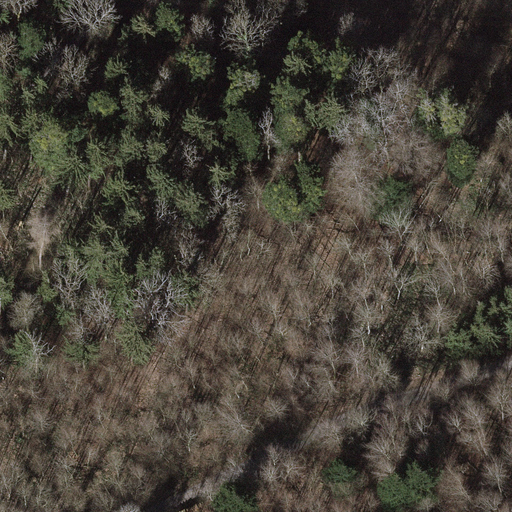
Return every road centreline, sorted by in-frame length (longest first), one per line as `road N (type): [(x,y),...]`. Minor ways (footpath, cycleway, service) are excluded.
road 1 (track): [(156,511),(281,447),(511,360)]
road 2 (track): [(0,118),(114,0)]
